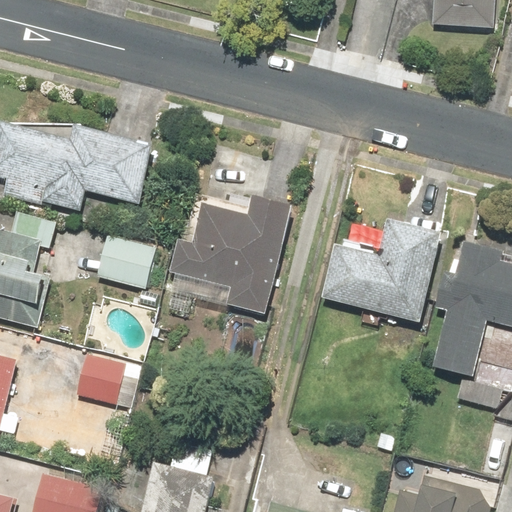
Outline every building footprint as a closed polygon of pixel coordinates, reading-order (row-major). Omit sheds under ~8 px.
[(511,0),(439,0),(439,31),(510,34),(511,0)] [(0,186),(77,206),(82,188),(139,202),(154,142),(81,124),(79,132),(4,113),(0,126),(0,186)] [(230,303),(275,317),(298,206),(257,193),(252,218),(210,205),(199,258),(237,270),(230,303)] [(8,206),(0,229),(0,258),(57,278),(74,228),(8,206)] [(336,231),(324,296),(429,324),(447,225),(396,211),(390,246),(336,231)] [(479,369),(492,301),(511,306),(511,249),(464,235),(440,358),(479,369)] [(161,247),(111,236),(102,278),(152,289),(161,247)] [(0,407),(13,357),(0,352),(0,407)] [(130,360),(90,353),(82,397),(122,404),(130,360)] [(511,369),(482,364),(480,375),(464,372),(458,403),(511,413),(511,369)] [(217,511),(227,478),(167,461),(152,511),(217,511)] [(410,469),(395,511),(467,511),(474,490),(410,469)] [(95,511),(101,487),(36,471),(26,511),(95,511)] [(19,511),(25,491),(0,482),(0,511),(19,511)] [(336,511),(277,496),(272,511),(336,511)]
